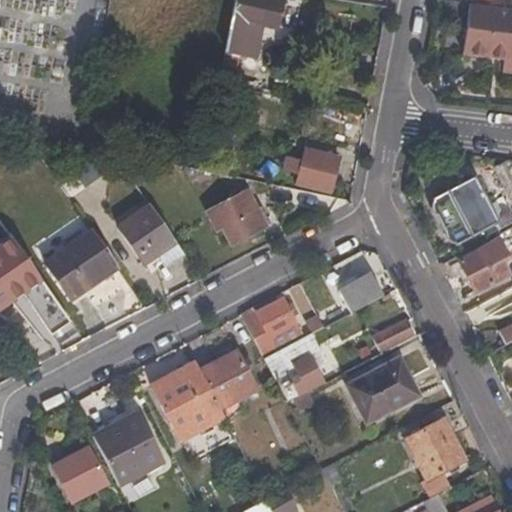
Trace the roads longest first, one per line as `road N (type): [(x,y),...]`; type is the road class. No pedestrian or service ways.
road 1 (residential): [(0,506),(14,421),(51,391),(376,216)]
road 2 (residential): [(511,465),(376,216)]
road 3 (residential): [(397,130),(420,0)]
